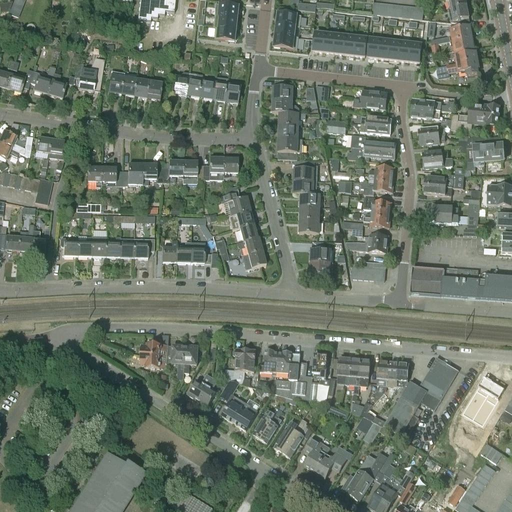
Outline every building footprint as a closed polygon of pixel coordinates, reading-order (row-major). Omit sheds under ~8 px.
[(139,0),(137,23),(150,25),(150,21),(157,22),(157,18),(164,19),(164,15),(174,16),(175,0),(139,0)] [(466,8),(464,0),(448,0),(451,11),(466,8)] [(0,13),(8,13),(11,4),(0,5),(0,13)] [(215,6),(214,18),(237,20),(238,8),(215,6)] [(466,8),(451,11),(453,24),(469,21),(466,8)] [(278,15),(277,27),(295,29),(300,30),(301,18),(278,15)] [(214,18),(212,30),(215,30),(215,29),(236,32),(237,20),(214,18)] [(277,27),(275,38),(294,40),(295,29),(277,27)] [(450,45),(471,41),(469,29),(461,30),(461,28),(450,27),(452,38),(430,43),(431,48),(438,47),(450,45)] [(215,30),(214,41),(234,44),(235,43),(236,32),(215,29),(215,30)] [(315,35),(313,54),(324,55),(326,36),(315,35)] [(326,36),(324,55),(334,56),(336,38),(326,36)] [(275,38),(274,50),(297,53),(299,40),(294,40),(275,38)] [(336,38),(334,56),(344,57),(346,39),(336,38)] [(346,39),(344,57),(354,58),(356,40),(346,39)] [(356,40),(354,58),(365,59),(367,41),(356,40)] [(370,41),(368,60),(378,61),(380,43),(370,41)] [(471,41),(450,45),(451,50),(454,49),(455,55),(473,52),(471,41)] [(380,43),(378,61),(388,62),(391,44),(380,43)] [(391,44),(388,62),(399,63),(401,45),(391,44)] [(401,45),(399,63),(409,64),(411,46),(401,45)] [(26,47),(20,46),(18,55),(24,56),(26,47)] [(411,46),(409,64),(419,66),(421,47),(411,46)] [(439,52),(438,47),(431,48),(433,55),(433,59),(436,58),(435,52),(439,52)] [(473,52),(455,55),(457,66),(447,68),(477,63),(475,56),(474,56),(473,52)] [(433,55),(427,56),(429,66),(441,63),(440,58),(436,58),(433,59),(433,55)] [(447,68),(436,70),(438,82),(449,80),(448,76),(449,76),(458,74),(458,75),(466,74),(467,78),(477,76),(477,72),(478,71),(477,63),(447,68)] [(78,66),(74,80),(80,81),(78,92),(93,94),(93,92),(100,93),(102,76),(96,75),(95,75),(95,68),(86,67),(78,66)] [(52,83),(52,84),(54,76),(55,71),(49,69),(47,78),(33,74),(30,85),(35,87),(33,94),(47,98),(52,83)] [(0,90),(6,92),(10,78),(0,74),(0,90)] [(120,99),(124,77),(111,75),(110,78),(107,97),(120,99)] [(185,100),(189,76),(183,75),(181,77),(180,80),(175,79),(172,98),(185,100)] [(52,83),(47,98),(62,102),(66,88),(58,85),(60,78),(54,76),(52,84),(52,83)] [(202,78),(189,76),(185,100),(198,102),(201,83),(202,83),(202,78)] [(137,79),(124,77),(120,99),(133,101),(136,82),(137,79)] [(10,78),(6,92),(20,96),(24,82),(10,78)] [(215,79),(214,85),(211,104),(224,106),(227,87),(228,81),(215,79)] [(136,82),(133,101),(146,103),(149,84),(136,82)] [(214,85),(202,83),(201,83),(198,102),(211,104),(214,85)] [(162,86),(149,84),(146,103),(159,105),(162,86)] [(227,87),(224,106),(237,108),(240,89),(227,87)] [(272,102),(292,103),(293,90),(273,89),(272,102)] [(329,90),(323,89),(321,103),(328,104),(329,90)] [(316,103),(313,90),(306,90),(306,103),(310,103),(316,103)] [(362,102),(386,105),(387,96),(363,94),(362,102)] [(292,103),(272,102),(272,115),(299,116),(299,112),(295,108),(292,108),(292,103)] [(386,105),(362,102),(361,111),(385,113),(386,105)] [(411,111),(440,114),(441,106),(434,105),(435,104),(412,102),(411,111)] [(471,126),(472,126),(497,129),(499,109),(470,106),(468,119),(453,117),(451,132),(470,134),(471,126)] [(325,123),(328,123),(329,111),(320,111),(322,122),(325,123)] [(440,114),(411,111),(410,120),(432,122),(433,121),(439,122),(440,114)] [(299,116),(272,115),(272,116),(279,116),(278,129),(298,129),(299,122),(305,122),(305,116),(299,116)] [(360,127),(391,130),(391,122),(366,119),(366,120),(361,119),(360,127)] [(328,123),(325,123),(324,135),(345,137),(347,124),(328,123)] [(391,130),(360,127),(360,135),(365,135),(390,138),(391,130)] [(278,129),(278,142),(298,142),(298,129),(278,129)] [(444,138),(445,138),(444,130),(438,130),(418,132),(419,140),(444,138)] [(3,134),(0,141),(0,146),(19,156),(23,157),(29,160),(32,140),(26,139),(24,151),(13,146),(16,140),(3,134)] [(351,150),(395,154),(396,146),(365,143),(366,139),(352,138),(351,150)] [(445,144),(444,138),(419,140),(419,148),(440,146),(439,144),(445,144)] [(468,139),(467,143),(467,149),(466,155),(502,152),(502,148),(500,148),(500,140),(486,141),(468,139)] [(48,156),(50,143),(38,141),(35,154),(48,156)] [(298,142),(278,142),(277,155),(283,155),(283,163),(297,163),(297,155),(302,156),(303,142),(298,142)] [(50,143),(48,156),(48,160),(64,163),(67,153),(62,152),(63,145),(50,143)] [(0,146),(0,161),(5,163),(8,156),(17,160),(13,170),(18,172),(25,159),(19,156),(0,146)] [(395,154),(351,150),(351,155),(348,155),(347,162),(363,164),(363,160),(394,163),(395,154)] [(466,155),(466,156),(464,171),(464,173),(469,173),(475,173),(475,169),(503,167),(502,152),(466,155)] [(422,164),(448,161),(447,153),(421,156),(422,164)] [(203,168),(203,183),(209,183),(209,175),(217,176),(217,183),(223,183),(224,161),(209,161),(209,169),(203,168)] [(224,161),(223,183),(223,181),(229,180),(229,176),(237,176),(238,161),(224,161)] [(449,167),(448,161),(422,164),(422,172),(444,170),(444,167),(449,167)] [(294,170),(294,184),(317,184),(318,168),(314,168),(314,164),(307,163),(307,171),(294,170)] [(162,172),(162,185),(168,186),(168,179),(182,179),(183,164),(168,164),(168,172),(162,172)] [(183,164),(182,182),(182,187),(197,187),(197,182),(203,183),(203,168),(197,168),(197,164),(183,164)] [(127,175),(122,174),(121,188),(127,189),(127,188),(141,188),(142,167),(128,167),(127,175)] [(156,168),(142,167),(141,188),(148,188),(148,182),(156,182),(156,185),(162,185),(162,172),(156,171),(156,168)] [(369,172),(369,177),(393,179),(394,171),(376,169),(376,173),(369,172)] [(101,185),(102,170),(87,170),(87,185),(96,185),(96,190),(101,190),(101,185)] [(116,170),(102,170),(101,185),(116,185),(115,188),(121,188),(122,174),(116,174),(116,170)] [(464,173),(464,171),(455,170),(454,178),(464,179),(464,173)] [(4,175),(2,187),(7,189),(10,176),(4,175)] [(10,176),(7,189),(13,190),(16,177),(10,176)] [(16,177),(13,190),(19,191),(22,178),(16,177)] [(393,179),(369,177),(368,185),(393,188),(393,179)] [(425,179),(424,188),(452,191),(462,192),(464,179),(454,178),(449,177),(448,182),(446,182),(425,179)] [(27,180),(22,178),(19,191),(25,192),(27,180)] [(27,180),(25,192),(30,194),(33,181),(27,180)] [(33,181),(30,194),(37,195),(37,193),(38,187),(39,182),(33,181)] [(40,181),(39,182),(38,187),(51,190),(53,184),(40,181)] [(294,184),(293,197),(320,198),(320,197),(317,197),(317,184),(294,184)] [(368,185),(363,185),(361,185),(360,191),(368,192),(368,190),(374,190),(374,195),(392,196),(393,188),(368,185)] [(496,198),(495,208),(511,209),(511,198),(511,185),(504,186),(504,189),(498,189),(497,198),(496,198)] [(51,190),(38,187),(37,193),(50,196),(51,190)] [(452,191),(424,188),(423,196),(451,199),(452,191)] [(497,198),(498,189),(487,188),(482,188),(481,195),(487,195),(486,208),(495,208),(496,198),(497,198)] [(226,198),(237,195),(235,189),(224,192),(226,198)] [(468,206),(479,207),(480,193),(471,192),(470,199),(464,199),(463,205),(468,206)] [(37,193),(37,195),(36,199),(48,202),(50,196),(37,193)] [(237,195),(226,198),(220,199),(222,206),(227,205),(231,219),(236,218),(236,217),(250,213),(246,200),(238,202),(237,195)] [(320,198),(293,197),(300,197),(300,210),(320,211),(320,198)] [(48,202),(36,199),(34,205),(47,208),(48,202)] [(372,213),(390,214),(391,206),(375,204),(375,201),(364,200),(363,212),(372,213)] [(479,207),(468,206),(467,219),(478,219),(479,207)] [(430,218),(458,219),(458,211),(452,211),(452,210),(430,209),(430,218)] [(300,210),(299,223),(319,224),(320,211),(300,210)] [(253,227),(250,213),(236,217),(236,218),(239,231),(253,227)] [(366,216),(365,220),(389,222),(390,214),(372,213),(372,217),(366,216)] [(511,216),(498,216),(497,232),(511,233),(511,216)] [(458,219),(430,218),(429,226),(451,227),(458,227),(458,219)] [(478,219),(467,219),(467,232),(477,233),(477,226),(478,219)] [(389,222),(365,220),(364,220),(363,225),(363,226),(342,224),(343,231),(353,232),(363,233),(363,228),(367,228),(367,229),(389,231),(389,222)] [(319,224),(299,223),(299,236),(319,237),(319,224)] [(19,240),(18,254),(30,255),(33,233),(33,228),(28,227),(27,235),(20,234),(19,240)] [(257,240),(253,227),(239,231),(243,244),(258,240),(257,240)] [(39,234),(33,233),(30,255),(43,257),(45,243),(39,242),(39,234)] [(365,239),(365,246),(387,248),(388,239),(370,237),(370,239),(365,239)] [(511,238),(502,238),(502,251),(501,256),(511,256),(511,238)] [(18,254),(19,240),(6,239),(5,253),(18,254)] [(78,245),(77,259),(91,260),(92,239),(86,239),(86,245),(78,245)] [(92,239),(91,260),(105,260),(106,245),(106,239),(92,239)] [(77,259),(78,245),(78,241),(62,240),(60,241),(60,248),(61,249),(63,249),(63,259),(77,259)] [(243,244),(237,246),(238,251),(239,250),(245,249),(246,250),(248,257),(262,254),(258,240),(243,244)] [(120,246),(119,260),(133,261),(134,246),(134,242),(120,241),(120,242),(120,246)] [(106,245),(105,260),(119,260),(120,246),(120,242),(115,242),(115,246),(106,245)] [(134,242),(134,246),(133,261),(148,261),(148,255),(154,255),(154,242),(134,242)] [(218,250),(225,249),(223,242),(213,245),(215,252),(218,252),(218,250)] [(162,251),(161,265),(176,266),(176,251),(176,244),(171,244),(171,251),(162,251)] [(310,265),(330,265),(331,252),(323,252),(324,245),(312,244),(312,251),(311,251),(310,265)] [(185,251),(176,251),(176,266),(190,266),(190,245),(185,245),(185,251)] [(190,245),(190,266),(204,266),(211,267),(211,257),(204,256),(204,252),(205,245),(196,245),(190,245)] [(365,246),(358,245),(346,245),(347,253),(386,256),(387,248),(365,246)] [(218,250),(218,252),(220,257),(226,256),(225,249),(218,250)] [(248,257),(241,259),(245,273),(265,268),(262,254),(248,257)] [(226,256),(220,257),(222,264),(229,263),(227,257),(226,256)] [(330,265),(310,265),(310,278),(330,279),(330,265)] [(345,266),(339,266),(342,281),(348,280),(345,266)] [(511,304),(511,280),(478,278),(478,273),(457,272),(457,275),(413,271),(411,296),(511,304)] [(166,354),(166,347),(146,346),(146,348),(141,348),(140,358),(159,359),(159,353),(165,354),(166,354)] [(172,348),(172,351),(171,365),(171,366),(178,366),(177,375),(177,383),(183,383),(184,375),(183,375),(185,349),(172,348)] [(198,350),(185,349),(183,375),(184,375),(189,376),(189,367),(197,368),(198,350)] [(244,374),(246,352),(236,352),(234,385),(242,387),(244,381),(244,374)] [(256,353),(246,352),(244,374),(254,375),(256,353)] [(276,376),(278,356),(274,355),(274,354),(265,354),(264,369),(260,368),(260,375),(276,376)] [(278,356),(276,376),(287,377),(286,384),(275,383),(274,395),(278,396),(286,398),(292,400),(295,357),(292,356),(283,355),(283,356),(278,356)] [(300,357),(295,357),(292,400),(301,403),(312,406),(325,410),(327,398),(329,388),(322,387),(312,387),(312,380),(311,380),(305,379),(307,366),(299,365),(300,357)] [(159,359),(140,358),(140,368),(145,368),(145,370),(164,371),(165,365),(158,365),(159,359)] [(328,359),(314,358),(311,380),(312,380),(312,387),(322,387),(329,388),(330,383),(326,382),(326,380),(330,380),(333,361),(328,360),(328,359)] [(409,385),(398,405),(386,425),(383,429),(400,439),(404,433),(405,434),(402,439),(406,442),(419,421),(414,419),(408,430),(406,429),(421,405),(434,413),(458,373),(436,360),(419,390),(410,385),(409,385)] [(350,379),(351,362),(339,361),(337,387),(346,387),(347,378),(350,379)] [(347,378),(346,387),(354,388),(353,396),(352,403),(354,403),(351,415),(354,417),(357,403),(355,402),(356,397),(358,397),(359,389),(362,363),(351,362),(350,379),(347,378)] [(362,363),(359,389),(367,389),(368,381),(370,364),(362,363)] [(386,389),(389,365),(379,364),(377,381),(377,388),(378,388),(386,389)] [(389,365),(386,389),(397,390),(399,366),(389,365)] [(399,366),(397,390),(403,391),(401,393),(395,403),(398,405),(409,385),(407,384),(408,367),(399,366)] [(157,376),(156,385),(165,387),(166,377),(157,376)] [(197,403),(212,380),(207,377),(201,385),(196,382),(187,397),(197,403)] [(212,380),(197,403),(208,410),(217,395),(212,392),(217,384),(212,380)] [(329,388),(327,398),(333,399),(336,381),(330,380),(330,383),(329,388)] [(501,415),(493,410),(498,402),(504,392),(483,380),(461,415),(483,428),(466,453),(475,459),(501,415)] [(218,396),(221,398),(229,385),(222,381),(219,386),(223,389),(218,396)] [(268,392),(269,384),(259,383),(258,391),(268,392)] [(227,404),(237,387),(231,384),(220,399),(227,404)] [(234,426),(246,406),(241,403),(241,404),(234,399),(231,404),(222,418),(234,426)] [(312,406),(301,403),(299,406),(309,412),(312,406)] [(357,403),(354,417),(361,419),(364,409),(359,407),(360,404),(357,403)] [(364,409),(361,419),(363,420),(371,410),(373,408),(366,405),(364,409)] [(93,412),(100,417),(103,410),(97,406),(93,412)] [(251,409),(246,406),(234,426),(246,433),(255,419),(258,414),(250,410),(251,409)] [(325,414),(333,417),(335,410),(328,407),(325,414)] [(260,442),(279,412),(275,410),(271,416),(267,414),(253,438),(260,442)] [(378,415),(371,410),(363,420),(372,424),(374,421),(374,420),(378,415)] [(279,412),(260,442),(267,447),(282,423),(278,420),(282,414),(279,412)] [(499,421),(504,424),(509,417),(504,414),(499,421)] [(372,424),(363,420),(356,430),(366,437),(374,426),(372,424)] [(386,425),(380,421),(377,427),(382,429),(383,430),(383,429),(386,425)] [(302,422),(298,429),(281,455),(290,461),(303,439),(299,437),(307,425),(302,422)] [(281,455),(298,429),(290,425),(274,451),(281,455)] [(374,426),(366,437),(363,442),(371,447),(382,429),(377,427),(374,426)] [(315,475),(326,457),(319,453),(323,447),(312,440),(304,454),(305,454),(307,452),(313,455),(304,469),(315,475)] [(410,455),(414,449),(407,445),(403,451),(410,455)] [(502,456),(487,446),(480,456),(495,466),(502,456)] [(326,457),(315,475),(325,481),(333,468),(339,471),(337,474),(338,475),(346,461),(349,463),(353,457),(339,449),(335,455),(336,455),(332,461),(326,457)] [(376,462),(352,500),(359,504),(377,477),(378,478),(380,475),(383,477),(390,467),(392,464),(391,463),(387,460),(388,460),(380,455),(375,462),(376,462)] [(122,511),(145,477),(121,462),(119,465),(107,458),(73,511),(122,511)] [(352,500),(376,462),(369,458),(359,473),(359,472),(354,480),(350,477),(341,492),(345,494),(344,495),(352,500)] [(390,467),(383,477),(389,481),(384,488),(382,487),(368,510),(371,511),(376,511),(397,480),(392,477),(396,471),(390,467)] [(485,467),(482,472),(492,478),(495,473),(485,467)] [(482,472),(478,477),(488,483),(492,478),(482,472)] [(397,480),(376,511),(387,511),(397,497),(401,499),(408,487),(414,477),(407,473),(401,483),(397,480)] [(488,483),(478,477),(475,482),(485,488),(488,483)] [(475,482),(472,487),(482,493),(485,488),(475,482)] [(416,490),(409,486),(399,503),(405,507),(416,490)] [(482,493),(472,487),(468,492),(478,498),(482,493)] [(176,511),(211,511),(212,510),(179,489),(167,506),(176,511)] [(478,498),(468,492),(465,497),(475,503),(478,498)] [(424,495),(420,502),(424,504),(428,498),(424,495)] [(475,503),(465,497),(455,511),(469,511),(472,508),(475,503)] [(511,511),(511,506),(505,502),(502,507),(509,511),(511,511)]
